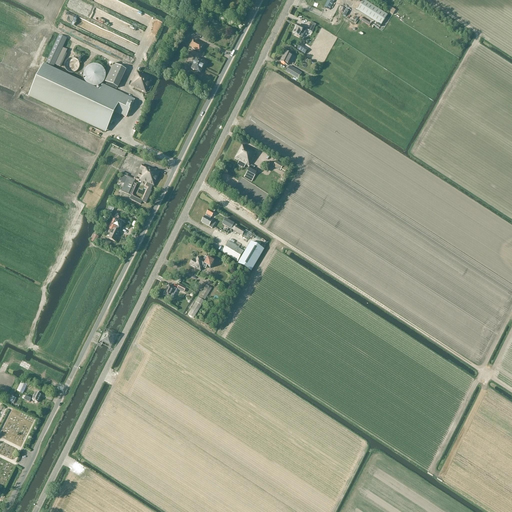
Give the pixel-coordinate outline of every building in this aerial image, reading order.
[(328,0),(325,8),(328,9),(330,10),(335,0),(328,0)] [(381,26),(388,15),(364,0),(357,10),(381,26)] [(204,17),(195,34),(201,38),(211,20),(204,17)] [(295,31),(293,34),(297,36),(299,37),(301,34),(303,35),(304,34),(305,34),(307,30),(304,29),(298,26),(297,28),(296,28),(295,29),(295,30),(295,31)] [(193,41),(189,48),(200,53),(203,46),(193,41)] [(63,48),(55,65),(61,68),(69,51),(63,48)] [(295,58),(292,56),(285,53),(280,62),(287,66),(290,60),(293,61),(295,58)] [(67,61),(66,62),(65,63),(65,64),(65,65),(65,67),(65,68),(65,69),(66,70),(67,71),(68,72),(69,73),(70,73),(71,73),(72,73),(74,73),(75,73),(76,72),(77,72),(78,71),(79,70),(79,68),(80,67),(80,66),(80,65),(79,63),(79,62),(78,61),(77,60),(76,60),(75,59),(74,59),(72,58),(71,58),(70,59),(69,59),(68,60),(67,61)] [(193,65),(191,69),(200,74),(206,63),(196,59),(195,62),(193,61),(191,64),(193,65)] [(59,73),(43,65),(29,96),(106,132),(115,112),(127,117),(135,100),(102,85),(99,92),(59,73)] [(105,80),(106,78),(106,76),(106,74),(105,73),(104,71),(103,69),(102,68),(101,67),(99,66),(97,65),(95,65),(93,65),(91,66),(90,66),(88,67),(87,68),(85,70),(84,72),(84,73),(83,75),(83,77),(84,79),(84,81),(85,83),(87,84),(88,85),(90,86),(91,87),(93,87),(95,87),(97,87),(99,87),(101,86),(102,85),(103,83),(104,82),(105,80)] [(114,65),(105,83),(118,88),(126,70),(114,65)] [(301,75),(292,69),(289,74),(298,79),(301,75)] [(134,77),(130,86),(146,93),(152,79),(137,73),(135,77),(134,77)] [(235,159),(249,167),(250,167),(244,178),(252,182),(258,171),(254,169),(255,167),(251,165),(255,157),(254,157),(256,153),(242,145),(235,159)] [(287,168),(283,165),(277,161),(274,167),(280,171),(281,170),(285,172),(287,168)] [(152,192),(151,191),(153,186),(154,186),(159,173),(142,165),(140,169),(143,171),(141,175),(139,174),(138,177),(140,178),(139,180),(134,177),(134,179),(128,176),(129,175),(122,172),(121,175),(123,176),(122,178),(121,178),(119,181),(121,182),(121,183),(125,184),(121,192),(132,196),(133,197),(133,196),(132,196),(137,185),(135,184),(136,181),(141,184),(142,183),(143,183),(143,182),(146,184),(145,187),(147,189),(147,190),(141,201),(142,202),(146,204),(152,192)] [(141,201),(133,197),(132,196),(130,200),(141,205),(142,202),(141,201)] [(212,218),(214,213),(216,210),(211,207),(209,210),(206,214),(207,215),(205,217),(202,223),(212,229),(216,223),(210,220),(211,217),(212,218)] [(237,226),(234,224),(225,219),(222,224),(231,230),(234,231),(242,236),(245,232),(237,227),(237,226)] [(112,231),(108,239),(116,242),(120,233),(116,231),(118,228),(119,228),(121,224),(116,221),(115,221),(113,220),(111,225),(108,230),(112,231)] [(228,242),(225,248),(222,253),(238,262),(244,251),(228,242)] [(238,264),(245,268),(251,272),(264,250),(251,242),(238,264)] [(200,271),(204,265),(211,269),(215,262),(208,258),(206,262),(198,257),(196,261),(194,260),(190,265),(200,271)] [(172,300),(177,290),(175,289),(169,285),(163,296),(169,299),(170,298),(172,300)] [(204,302),(212,289),(206,285),(198,298),(196,302),(188,315),(194,319),(204,302)] [(41,396),(35,392),(32,398),(26,395),(24,400),(32,404),(33,401),(37,403),(41,396)]
